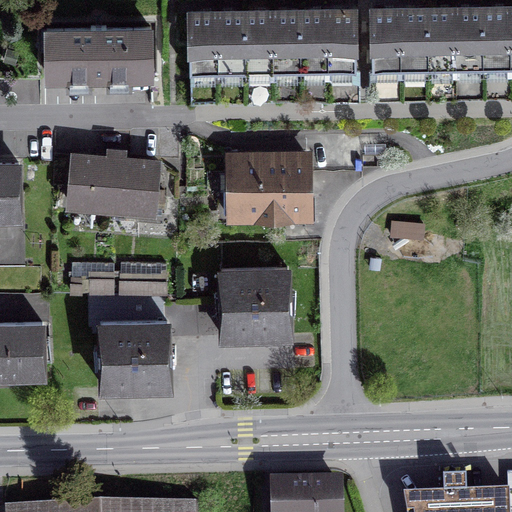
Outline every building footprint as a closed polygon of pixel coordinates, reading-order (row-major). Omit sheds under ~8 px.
[(510,7),(482,8),(483,68),(511,68),(510,7)] [(455,8),(427,9),(428,69),(456,69),(455,8)] [(482,8),(455,8),(456,69),(483,68),(482,8)] [(400,9),(372,10),(373,70),(401,69),(400,9)] [(427,9),(400,9),(401,69),(428,69),(427,9)] [(355,10),(327,11),(328,71),(356,70),(355,10)] [(272,11),(245,12),(246,72),(273,72),(272,11)] [(300,11),(272,11),(273,72),(301,71),(300,11)] [(327,11),(300,11),(301,71),(328,71),(327,11)] [(217,12),(189,13),(190,73),(218,72),(217,12)] [(245,12),(217,12),(218,72),(246,72),(245,12)] [(47,28),(47,74),(151,73),(151,27),(106,28),(106,25),(91,25),(91,28),(47,28)] [(41,47),(0,47),(0,77),(41,77),(41,47)] [(73,154),(69,201),(154,208),(159,161),(123,158),(124,150),(109,149),(108,157),(73,154)] [(306,154),(231,155),(231,171),(207,171),(207,186),(220,186),(220,213),(307,211),(306,154)] [(0,214),(19,214),(19,163),(0,162),(0,214)] [(24,265),(25,214),(19,214),(0,214),(0,290),(38,291),(39,266),(24,265)] [(425,225),(392,221),(390,238),(423,241),(425,225)] [(73,258),(72,288),(167,291),(168,260),(73,258)] [(223,270),(223,330),(290,331),(290,270),(223,270)] [(105,322),(107,378),(179,375),(177,319),(105,322)] [(42,322),(0,322),(0,374),(43,373),(42,322)] [(287,492),(275,492),(275,511),(339,511),(339,485),(287,486),(287,492)] [(479,488),(410,492),(411,511),(511,511),(511,501),(480,503),(479,488)] [(201,511),(201,503),(0,507),(0,511),(201,511)]
